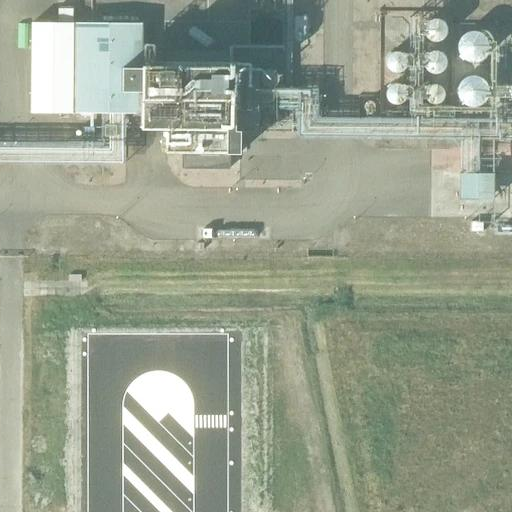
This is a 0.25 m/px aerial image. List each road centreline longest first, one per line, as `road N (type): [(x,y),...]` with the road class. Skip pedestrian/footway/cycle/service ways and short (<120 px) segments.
road 1 (unclassified): [(11,257),(9,511)]
road 2 (unknown): [(11,199),(14,0)]
